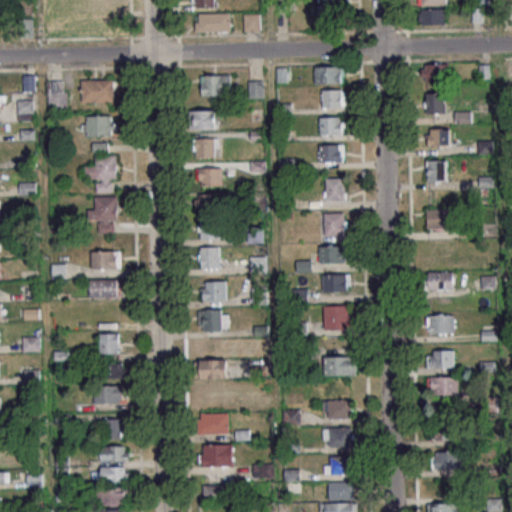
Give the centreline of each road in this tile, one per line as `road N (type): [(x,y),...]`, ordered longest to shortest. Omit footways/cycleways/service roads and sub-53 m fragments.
road 1 (residential): [(392,511),(379,0)]
road 2 (residential): [(0,56),(511,44)]
road 3 (residential): [(151,0),(162,511)]
